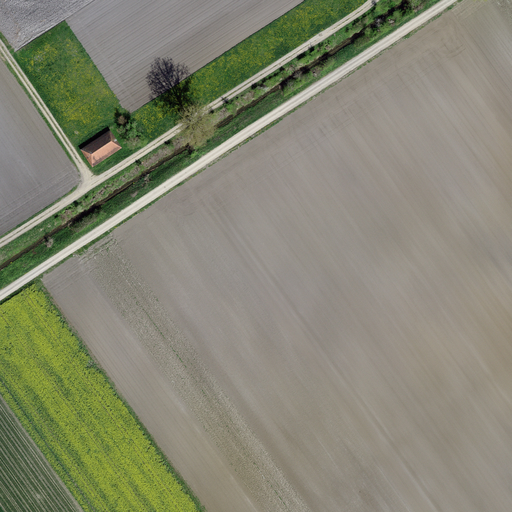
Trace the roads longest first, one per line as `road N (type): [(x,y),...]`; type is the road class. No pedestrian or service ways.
road 1 (track): [(0,285),(442,0)]
road 2 (track): [(372,0),(90,176)]
road 3 (track): [(90,176),(0,43)]
